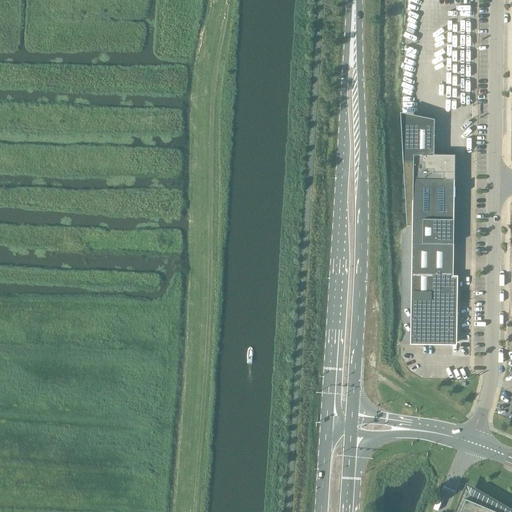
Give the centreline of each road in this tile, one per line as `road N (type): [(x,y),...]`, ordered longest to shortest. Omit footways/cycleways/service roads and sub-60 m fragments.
road 1 (primary): [(352,0),(327,423)]
road 2 (primary): [(352,419),(360,242),(356,0)]
road 3 (unclassified): [(470,442),(493,366),(496,171)]
road 4 (unclassified): [(496,171),(499,0)]
